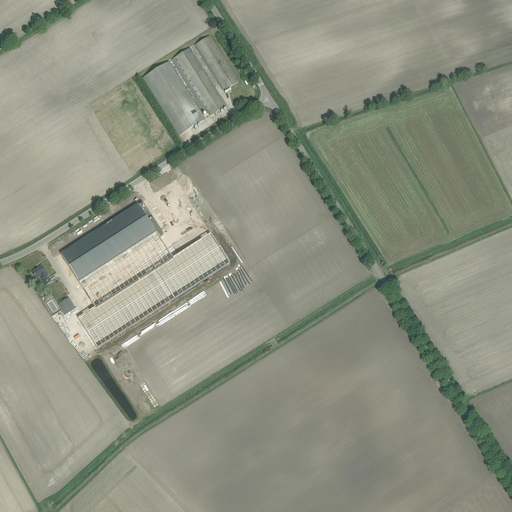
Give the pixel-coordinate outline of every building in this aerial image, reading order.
[(238,82),(210,36),(195,46),(224,91),(238,82)] [(226,106),(190,49),(174,59),(211,116),(226,106)] [(179,136),(206,120),(169,62),(142,78),(179,136)] [(77,317),(97,348),(229,263),(209,232),(171,256),(155,232),(160,229),(142,202),(138,205),(137,204),(60,254),(94,306),(77,317)] [(38,269),(38,268),(32,272),(36,279),(40,277),(45,285),(51,281),(44,269),(43,269),(42,267),(38,269)] [(79,315),(69,298),(59,305),(69,322),(79,315)]
